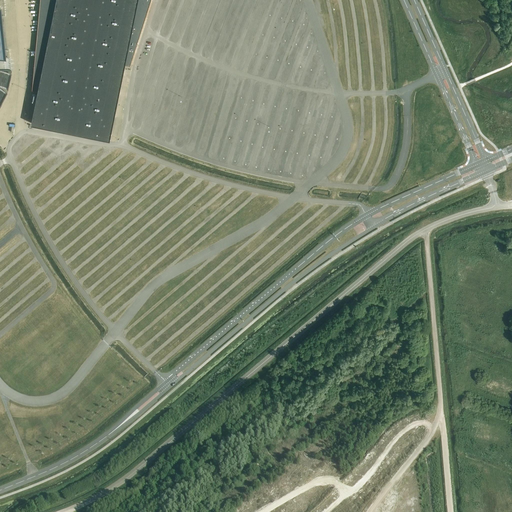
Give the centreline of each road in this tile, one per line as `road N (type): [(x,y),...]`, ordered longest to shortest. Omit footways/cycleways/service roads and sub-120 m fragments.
road 1 (tertiary): [(119,425),(339,248),(485,171)]
road 2 (tertiary): [(477,165),(344,229),(119,425)]
road 3 (track): [(425,230),(439,412),(371,511)]
road 4 (tertiary): [(403,0),(477,165)]
road 5 (tertiary): [(486,161),(414,0)]
road 6 (tertiary): [(0,490),(81,454),(119,425)]
road 7 (unknown): [(21,0),(22,134)]
